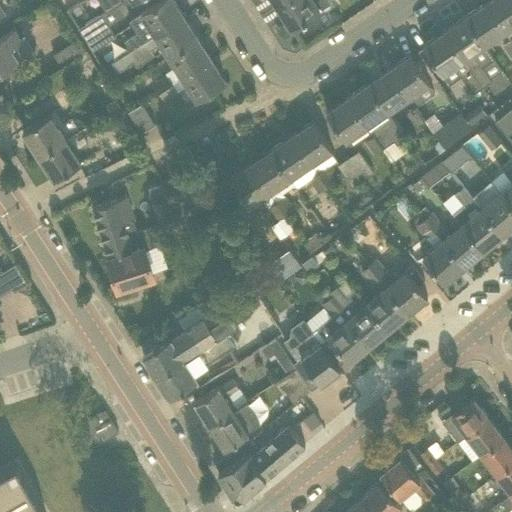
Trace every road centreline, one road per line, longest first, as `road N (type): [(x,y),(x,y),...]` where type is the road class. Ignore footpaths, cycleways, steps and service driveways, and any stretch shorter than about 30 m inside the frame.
road 1 (residential): [(262,511),(479,332)]
road 2 (residential): [(415,0),(305,75),(268,66),(226,0)]
road 3 (tertiary): [(208,511),(90,327)]
road 4 (tertiary): [(90,327),(0,188)]
